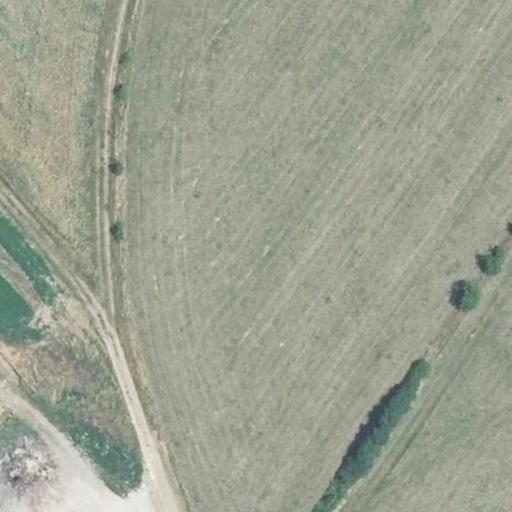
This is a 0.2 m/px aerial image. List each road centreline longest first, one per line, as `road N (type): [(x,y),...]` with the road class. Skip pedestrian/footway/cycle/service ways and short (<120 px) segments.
road 1 (track): [(123,0),(100,138),(115,356),(171,511)]
road 2 (track): [(343,511),(511,271)]
road 3 (track): [(0,182),(88,294),(115,356)]
